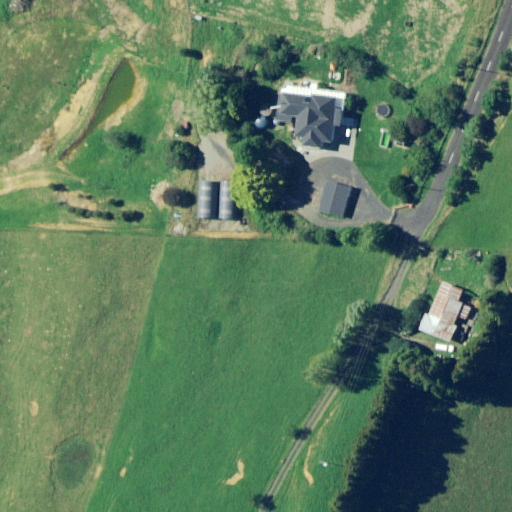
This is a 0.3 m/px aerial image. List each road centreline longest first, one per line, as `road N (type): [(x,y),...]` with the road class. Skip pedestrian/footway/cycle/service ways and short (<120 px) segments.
road 1 (track): [(402,228),(242,511)]
road 2 (unclassified): [(501,0),(402,228)]
